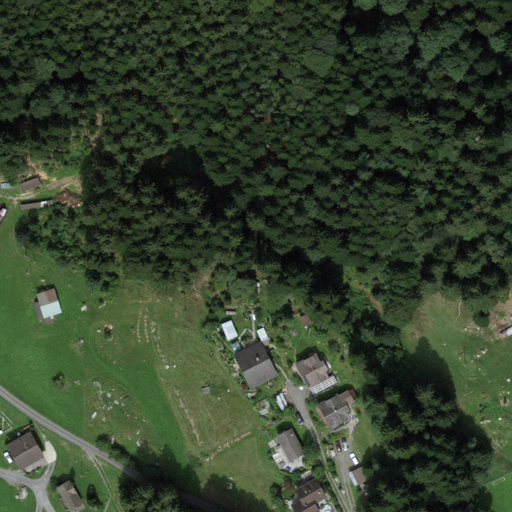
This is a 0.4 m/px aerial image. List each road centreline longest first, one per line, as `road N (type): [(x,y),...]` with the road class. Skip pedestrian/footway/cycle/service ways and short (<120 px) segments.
road 1 (unclassified): [(0,388),(135,474),(217,511)]
road 2 (residential): [(280,361),(347,511)]
